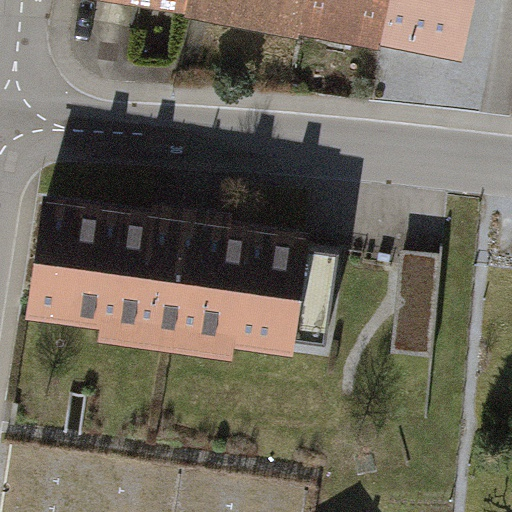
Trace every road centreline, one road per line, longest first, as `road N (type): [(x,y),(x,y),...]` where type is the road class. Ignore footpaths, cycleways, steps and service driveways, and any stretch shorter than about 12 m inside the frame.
road 1 (residential): [(1,128),(511,166)]
road 2 (residential): [(1,128),(21,0)]
